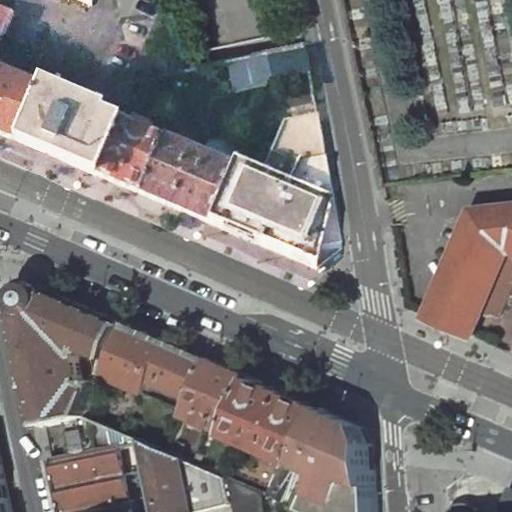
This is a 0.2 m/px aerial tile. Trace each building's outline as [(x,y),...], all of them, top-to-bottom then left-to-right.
[(13,12),(0,6),(0,38),(1,39),(4,33),(13,12)] [(309,71),(304,47),(229,63),(235,94),(230,108),(254,116),(269,80),(309,71)] [(37,83),(0,67),(0,133),(14,140),(37,83)] [(104,107),(39,79),(37,83),(14,140),(94,174),(119,119),(102,112),(104,107)] [(133,125),(119,119),(94,174),(138,193),(161,137),(149,132),(150,130),(134,123),(133,125)] [(318,120),(284,126),(269,160),(232,163),(231,167),(207,223),(316,269),(341,249),(318,120)] [(231,167),(161,137),(138,193),(207,223),(231,167)] [(511,207),(478,211),(432,319),(478,339),(488,315),(491,317),(495,316),(500,318),(511,291),(511,207)] [(128,324),(29,282),(19,305),(46,427),(69,422),(76,457),(101,451),(95,424),(94,418),(89,416),(103,383),(100,381),(98,384),(88,380),(84,359),(88,349),(113,359),(128,324)] [(211,360),(128,324),(113,359),(107,374),(191,410),(211,360)] [(257,379),(211,360),(191,410),(188,416),(234,435),(257,379)] [(327,409),(257,379),(234,435),(271,452),(270,455),(276,458),(278,455),(288,459),(272,496),(287,502),(302,468),(327,409)] [(379,511),(374,444),(365,425),(327,409),(302,468),(324,478),(309,511),(310,511),(379,511)] [(137,511),(124,446),(146,441),(94,418),(95,424),(101,451),(76,457),(53,461),(63,511),(137,511)] [(196,511),(197,511),(236,501),(237,511),(268,511),(268,493),(247,485),(230,477),(218,472),(146,441),(160,511),(196,511)] [(240,454),(228,449),(218,472),(230,477),(247,485),(252,474),(235,466),(240,454)] [(13,511),(2,459),(0,459),(0,511),(13,511)]
